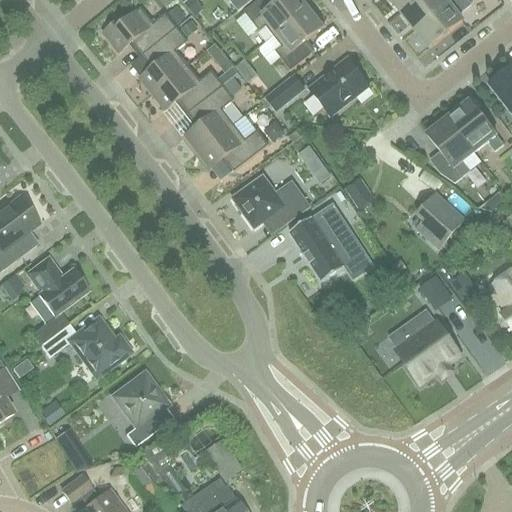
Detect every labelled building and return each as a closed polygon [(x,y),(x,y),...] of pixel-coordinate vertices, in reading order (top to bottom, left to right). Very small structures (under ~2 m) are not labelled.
[(228,0),(238,12),(252,0),(228,0)] [(273,38),(308,10),(303,5),(305,3),(303,0),(281,0),(272,8),(266,0),(260,0),(243,13),(259,33),(265,28),(273,38)] [(391,0),(402,13),(417,0),(391,0)] [(417,0),(402,13),(416,31),(448,5),(444,0),(417,0)] [(463,23),(448,5),(416,31),(430,49),(463,23)] [(177,8),(167,16),(176,27),(186,19),(177,8)] [(145,57),(178,29),(167,16),(155,25),(143,10),(126,24),(123,20),(106,35),(121,54),(135,43),(145,56),(144,56),(145,57)] [(312,16),(308,10),(273,38),(281,48),(274,53),(290,72),(311,56),(302,45),(325,27),(314,14),(312,16)] [(187,36),(196,29),(190,21),(181,29),(187,36)] [(178,29),(145,57),(155,69),(142,80),(155,96),(189,68),(178,53),(190,44),(178,29)] [(240,74),(250,66),(245,60),(235,68),(240,74)] [(347,61),(310,91),(330,117),(368,87),(347,61)] [(189,68),(155,96),(168,112),(181,101),(191,114),(190,114),(191,115),(234,80),(233,79),(239,75),(235,70),(232,73),(228,69),(227,70),(224,67),(214,76),(213,74),(201,83),(189,68)] [(511,68),(509,71),(506,68),(492,79),(494,82),(489,86),(511,115),(511,68)] [(294,78),(266,99),(273,109),(281,103),(283,106),(303,90),(294,78)] [(234,80),(191,115),(192,115),(201,127),(187,138),(200,154),(235,127),(223,112),(235,102),(232,98),(242,89),(234,80)] [(470,102),(447,120),(474,154),(487,143),(495,153),(504,146),(470,102)] [(474,154),(447,120),(427,136),(445,158),(434,167),(440,174),(455,184),(470,172),(463,163),(474,154)] [(273,141),(284,133),(276,122),(265,131),(273,141)] [(247,141),(235,127),(200,154),(212,171),(226,160),(236,174),(271,147),(259,132),(247,141)] [(331,175),(326,167),(315,175),(321,182),(331,175)] [(264,180),(235,201),(257,230),(299,199),(289,187),(276,196),(264,180)] [(353,200),(367,191),(360,181),(346,190),(353,200)] [(436,196),(417,217),(424,223),(417,230),(438,249),(464,221),(436,196)] [(0,275),(24,258),(14,245),(40,226),(20,199),(0,214),(0,275)] [(289,233),(322,283),(344,269),(344,268),(365,255),(336,211),(315,225),(311,218),(289,233)] [(55,320),(89,295),(73,272),(63,279),(49,260),(26,277),(41,296),(39,297),(55,320)] [(399,260),(392,265),(398,273),(405,268),(399,260)] [(511,271),(488,289),(504,311),(500,314),(511,330),(511,271)] [(449,283),(459,298),(475,287),(465,272),(449,283)] [(23,292),(20,289),(23,286),(16,276),(1,287),(11,300),(23,292)] [(434,279),(419,290),(431,306),(446,295),(434,279)] [(128,359),(128,355),(128,351),(126,347),(123,345),(119,343),(115,342),(99,320),(76,337),(69,327),(40,349),(49,361),(70,346),(97,382),(128,359)] [(460,358),(436,324),(397,352),(420,385),(435,375),(437,378),(449,369),(447,366),(460,358)] [(0,425),(13,417),(1,398),(15,389),(0,364),(0,425)] [(149,423),(169,408),(145,376),(113,400),(136,431),(126,438),(135,451),(158,434),(149,423)] [(49,427),(65,415),(56,402),(39,414),(49,427)] [(70,431),(55,440),(75,472),(94,467),(70,431)] [(243,471),(222,440),(203,454),(224,484),(243,471)] [(180,506),(183,511),(242,511),(234,500),(234,501),(225,488),(219,479),(189,500),(184,493),(186,492),(168,468),(175,464),(162,442),(138,455),(145,464),(130,475),(158,511),(174,511),(169,504),(178,497),(183,504),(180,506)] [(114,470),(111,479),(117,486),(126,484),(128,475),(123,469),(114,470)] [(60,491),(71,506),(93,490),(81,475),(60,491)] [(94,491),(81,501),(87,508),(81,511),(124,511),(109,492),(99,499),(94,491)]
